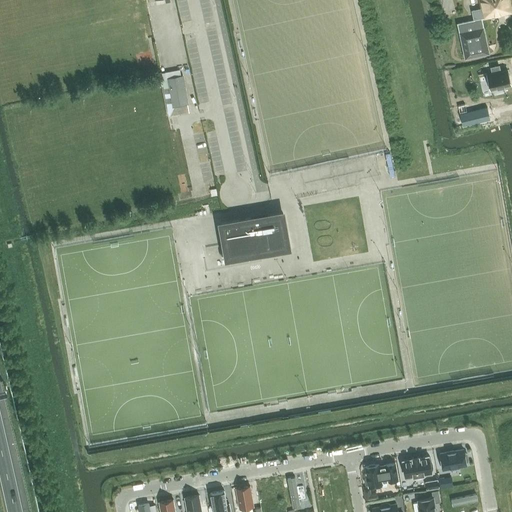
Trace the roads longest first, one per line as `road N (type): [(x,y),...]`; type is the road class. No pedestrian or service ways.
road 1 (residential): [(348,455),(127,494),(121,511)]
road 2 (residential): [(492,511),(474,434),(348,455)]
